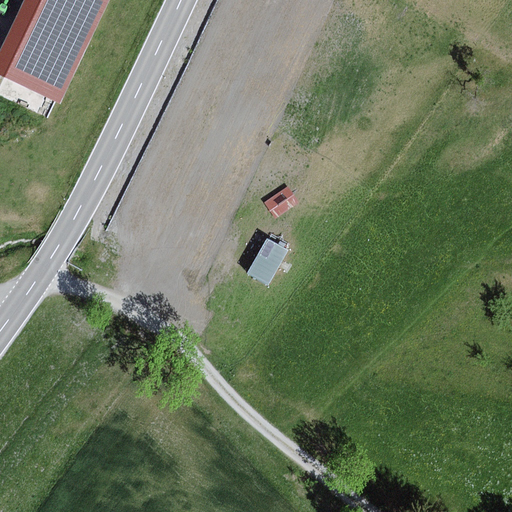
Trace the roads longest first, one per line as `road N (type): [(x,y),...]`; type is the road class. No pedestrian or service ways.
road 1 (track): [(42,273),(170,332),(227,394),(372,511)]
road 2 (primary): [(0,332),(121,130),(182,0)]
